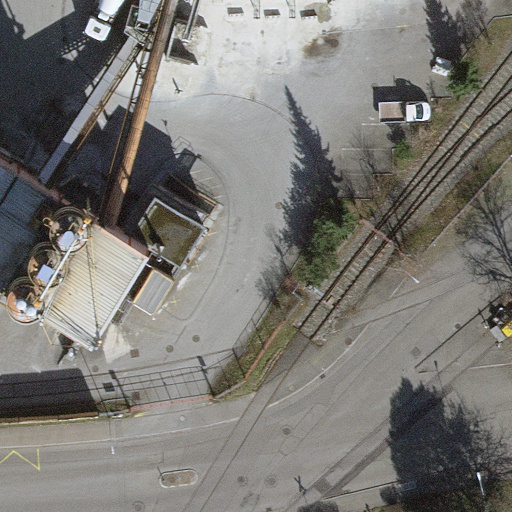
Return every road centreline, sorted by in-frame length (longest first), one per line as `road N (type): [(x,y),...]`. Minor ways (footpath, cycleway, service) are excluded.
road 1 (unclassified): [(277,460),(511,261)]
road 2 (unclassified): [(0,490),(130,482),(277,460)]
road 3 (unclassified): [(277,460),(511,418)]
